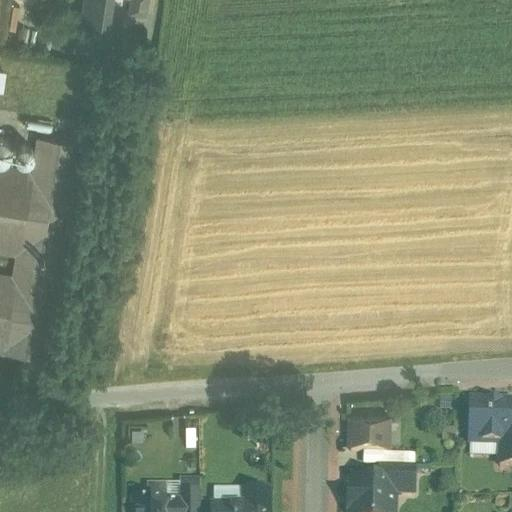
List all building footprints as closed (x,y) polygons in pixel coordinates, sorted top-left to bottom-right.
[(86,0),(84,18),(108,21),(111,0),(86,0)] [(147,0),(131,0),(129,12),(146,14),(147,0)] [(82,144),(38,137),(32,171),(34,171),(21,253),(19,253),(15,277),(17,277),(5,351),(49,357),(82,144)] [(32,171),(0,165),(0,249),(19,253),(21,253),(34,171),(32,171)] [(15,277),(0,274),(0,349),(5,351),(17,277),(15,277)] [(499,405),(486,405),(470,405),(469,446),(500,447),(511,447),(511,446),(511,405),(500,406),(499,405)] [(387,417),(352,416),(350,454),(386,455),(387,417)] [(511,446),(511,447),(500,447),(499,469),(511,469),(511,446)] [(383,457),(363,456),(363,468),(383,468),(383,457)] [(407,458),(390,458),(389,469),(407,470),(407,458)] [(389,469),(380,469),(380,485),(394,485),(393,496),(413,497),(414,470),(407,470),(389,469)] [(380,485),(352,484),(351,494),(349,494),(349,511),(351,511),(350,511),(392,511),(393,496),(394,485),(380,485)] [(179,506),(167,506),(166,511),(199,511),(200,485),(179,485),(179,506)] [(244,494),(244,510),(252,510),(252,511),(272,511),(273,494),(244,494)]
